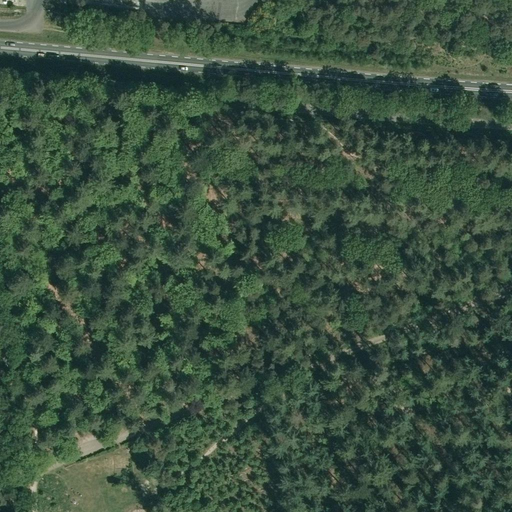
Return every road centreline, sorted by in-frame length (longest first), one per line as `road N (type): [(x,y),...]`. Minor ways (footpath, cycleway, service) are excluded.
road 1 (unclassified): [(0,77),(511,123)]
road 2 (primary): [(511,91),(0,47)]
road 3 (track): [(30,471),(511,293)]
road 4 (track): [(30,471),(0,236)]
